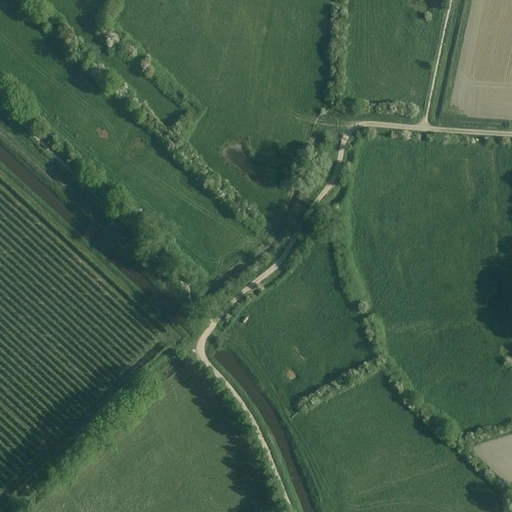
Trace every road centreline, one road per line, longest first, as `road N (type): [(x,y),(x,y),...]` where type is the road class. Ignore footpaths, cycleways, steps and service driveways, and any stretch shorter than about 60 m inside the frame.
road 1 (track): [(21,511),(202,343)]
road 2 (track): [(202,343),(263,442),(290,511)]
